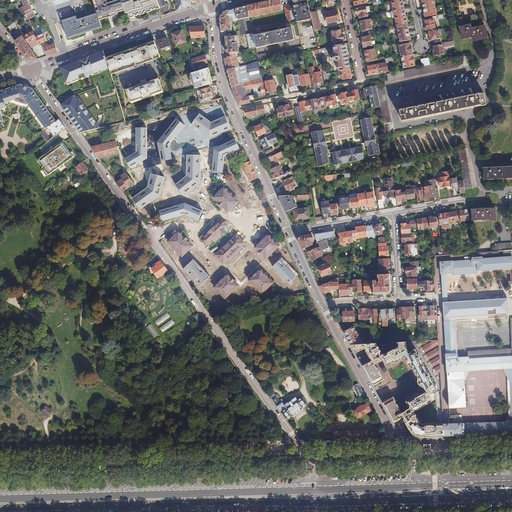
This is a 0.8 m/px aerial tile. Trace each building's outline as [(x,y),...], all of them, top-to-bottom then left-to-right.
[(32,9),(27,0),(21,0),(24,6),(18,9),(21,15),(22,14),(32,9)] [(92,0),(97,14),(99,21),(117,15),(117,13),(122,11),(123,14),(125,13),(122,3),(121,0),(120,0),(108,4),(106,0),(92,0)] [(156,0),(131,0),(127,2),(122,3),(125,13),(127,19),(132,17),(159,7),(156,0)] [(189,0),(175,0),(179,10),(192,6),(189,0)] [(281,10),(279,0),(275,0),(247,6),(250,17),(281,10)] [(294,13),(296,21),(296,22),(300,21),(295,0),(293,0),(292,0),(292,5),(294,13)] [(311,19),(309,12),(306,0),(295,0),(300,21),(311,19)] [(426,0),(422,1),(424,9),(435,6),(433,0),(426,0)] [(402,1),(392,4),(393,11),(404,9),(402,1)] [(292,14),(294,13),(292,5),(289,5),(289,4),(284,5),(287,20),(293,19),(292,14)] [(240,35),(246,34),(243,18),(250,17),(247,6),(235,8),(236,15),(238,25),(239,28),(240,35)] [(369,6),(356,9),(357,14),(359,14),(359,17),(367,16),(367,12),(369,11),(369,6)] [(435,6),(424,9),(426,17),(436,15),(435,6)] [(236,15),(235,8),(224,11),(220,17),(221,32),(232,31),(231,16),(236,15)] [(340,20),(337,9),(325,12),(327,23),(340,20)] [(393,11),(395,19),(406,17),(404,9),(393,11)] [(311,19),(313,31),(320,29),(316,11),(309,12),(311,19)] [(35,16),(33,12),(24,17),(26,21),(35,16)] [(68,40),(101,28),(99,21),(97,14),(77,21),(76,17),(62,22),(68,40)] [(406,17),(395,19),(397,27),(407,24),(406,17)] [(436,28),(433,19),(425,21),(426,24),(424,24),(426,30),(436,28)] [(364,37),(370,36),(371,36),(370,29),(372,29),(371,20),(360,22),(362,31),(363,31),(364,37)] [(488,38),(485,25),(471,29),(471,25),(460,27),(462,39),(473,37),(474,41),(488,38)] [(205,38),(204,26),(195,26),(195,38),(205,38)] [(398,35),(409,32),(408,26),(397,28),(398,35)] [(254,35),(256,46),(256,47),(294,40),(292,28),(254,35)] [(333,42),(333,46),(344,43),(343,34),(341,34),(340,29),(333,31),(334,36),(332,36),(333,42)] [(442,42),(439,29),(429,32),(431,41),(434,40),(435,43),(442,42)] [(39,45),(47,41),(43,31),(42,30),(35,34),(37,38),(35,39),(39,45)] [(185,42),(181,30),(172,34),(176,46),(185,42)] [(410,39),(409,32),(398,35),(400,41),(410,39)] [(31,49),(39,45),(35,39),(34,37),(33,35),(32,33),(25,37),(31,49)] [(250,48),(256,46),(254,35),(254,33),(247,34),(250,48)] [(227,46),(227,53),(229,53),(237,51),(239,51),(238,35),(225,36),(226,46),(227,46)] [(34,61),(37,60),(22,36),(15,41),(28,59),(33,61),(34,61)] [(364,37),(361,38),(363,47),(372,45),(370,36),(364,37)] [(170,45),(167,37),(158,40),(161,49),(170,45)] [(160,57),(154,41),(138,46),(143,63),(160,57)] [(443,49),(454,48),(453,41),(442,42),(443,49)] [(344,43),(333,46),(339,70),(341,70),(349,68),(344,43)] [(54,44),(50,46),(43,48),(46,57),(57,53),(54,44)] [(402,57),(413,55),(411,44),(400,46),(402,57)] [(444,54),(442,45),(435,46),(436,50),(434,50),(435,56),(444,54)] [(129,68),(143,63),(138,46),(124,51),(129,68)] [(259,61),(294,54),(302,52),(301,46),(258,54),(259,61)] [(326,47),(317,49),(319,56),(326,55),(328,54),(326,47)] [(367,62),(377,60),(374,49),(364,51),(367,62)] [(87,58),(61,68),(67,82),(72,80),(73,82),(89,75),(89,74),(109,66),(106,57),(104,51),(91,56),(87,58)] [(106,57),(108,64),(109,66),(111,74),(129,68),(124,51),(106,57)] [(238,55),(237,51),(229,53),(230,56),(227,56),(228,58),(224,59),(227,69),(236,67),(239,66),(237,56),(238,55)] [(416,66),(413,55),(402,57),(404,68),(416,66)] [(207,64),(204,56),(188,61),(190,69),(207,64)] [(396,72),(387,74),(388,81),(459,66),(458,60),(430,65),(426,66),(423,67),(396,72)] [(263,79),(259,61),(246,64),(248,75),(250,82),(263,79)] [(386,62),(377,64),(378,72),(388,70),(386,63),(386,62)] [(368,67),(369,73),(369,74),(378,72),(377,64),(368,67)] [(236,67),(227,69),(231,88),(240,84),(238,77),(236,67)] [(308,68),(310,74),(311,74),(313,83),(322,82),(320,72),(319,72),(315,73),(313,67),(308,68)] [(212,83),(208,68),(191,73),(195,88),(212,83)] [(351,77),(349,68),(341,70),(342,74),(343,79),(351,77)] [(286,75),(288,87),(300,84),(298,74),(293,75),(292,73),(286,75)] [(311,84),(309,74),(299,76),(301,86),(311,84)] [(238,77),(240,84),(250,82),(248,75),(238,77)] [(162,92),(158,78),(127,89),(131,103),(162,92)] [(266,92),(263,79),(250,82),(240,84),(231,88),(232,92),(235,99),(248,96),(247,91),(251,89),(261,86),(262,89),(256,90),(256,91),(251,93),(251,96),(256,95),(266,92)] [(276,92),(274,80),(265,82),(267,94),(276,92)] [(32,88),(21,85),(2,91),(3,95),(0,96),(0,122),(4,121),(2,113),(0,113),(0,110),(1,110),(2,110),(3,110),(5,109),(8,108),(7,105),(13,102),(30,107),(45,129),(49,127),(56,121),(45,106),(32,88)] [(381,106),(377,89),(376,85),(364,87),(365,96),(370,95),(375,94),(376,97),(371,98),(370,98),(372,108),(381,106)] [(199,103),(211,100),(210,97),(212,96),(210,87),(200,90),(202,96),(203,99),(198,100),(199,103)] [(348,101),(359,98),(357,88),(350,89),(350,91),(346,92),(348,101)] [(381,106),(384,124),(391,123),(384,88),(377,89),(381,106)] [(348,101),(346,92),(339,94),(339,96),(341,101),(341,103),(348,102),(348,101)] [(324,96),(324,97),(326,106),(332,105),(332,108),(337,107),(336,102),(335,96),(335,94),(332,94),(332,96),(327,97),(327,95),(324,96)] [(460,97),(462,108),(480,104),(480,106),(486,105),(484,94),(476,95),(476,94),(460,97)] [(76,96),(61,106),(80,132),(99,128),(76,96)] [(235,99),(239,106),(251,103),(249,96),(248,96),(235,99)] [(318,99),(320,109),(326,108),(326,106),(324,97),(318,99)] [(459,109),(457,98),(406,108),(406,110),(400,111),(402,121),(459,109)] [(313,111),(320,109),(318,99),(311,100),(311,101),(313,110),(313,111)] [(313,110),(311,101),(298,103),(299,106),(300,112),(313,110)] [(263,104),(256,106),(245,108),(247,117),(265,113),(263,104)] [(284,105),(286,116),(294,114),(292,106),(290,106),(289,104),(284,105)] [(278,117),(286,116),(284,105),(278,107),(279,109),(277,109),(278,117)] [(294,107),(297,123),(297,124),(302,123),(300,112),(299,106),(294,107)] [(107,115),(108,123),(124,120),(123,112),(107,115)] [(199,114),(191,125),(209,138),(231,129),(225,116),(210,122),(199,114)] [(376,143),(370,116),(363,118),(364,119),(360,119),(365,146),(366,146),(368,155),(372,154),(372,155),(380,153),(378,143),(376,143)] [(157,142),(160,161),(171,159),(169,145),(185,125),(176,118),(157,142)] [(65,128),(66,127),(59,119),(56,121),(49,127),(55,136),(65,128)] [(259,136),(260,139),(270,135),(268,132),(266,133),(262,123),(254,127),(258,136),(259,136)] [(147,127),(135,128),(135,152),(124,159),(130,168),(147,159),(147,127)] [(39,133),(47,142),(50,139),(43,130),(39,133)] [(323,134),(322,130),(311,132),(318,166),(325,164),(329,163),(326,153),(327,153),(327,150),(326,150),(326,149),(325,142),(324,142),(324,141),(325,140),(324,135),(323,135),(322,134),(323,134)] [(270,135),(260,139),(264,149),(270,146),(270,145),(271,144),(269,141),(271,140),(272,143),(277,141),(273,133),(270,135)] [(213,148),(211,171),(222,173),(224,155),(239,149),(235,139),(213,148)] [(74,156),(62,140),(37,159),(48,174),(74,156)] [(116,141),(91,148),(99,158),(119,153),(116,141)] [(364,158),(361,146),(358,146),(358,147),(356,148),(355,147),(351,148),(351,149),(349,149),(348,148),(343,149),(343,150),(342,151),(341,150),(336,151),(336,152),(334,152),(334,151),(331,152),(334,164),(364,158)] [(458,150),(458,152),(463,180),(464,189),(471,188),(464,149),(458,150)] [(282,151),(268,157),(270,162),(274,160),(275,162),(279,161),(278,158),(284,156),(282,151)] [(186,176),(175,184),(184,196),(200,183),(200,155),(186,155),(186,176)] [(88,169),(82,161),(76,166),(81,173),(88,169)] [(249,161),(242,164),(250,181),(256,178),(249,161)] [(277,177),(279,180),(285,178),(279,165),(270,169),(274,178),(277,177)] [(504,178),(511,177),(511,166),(503,167),(504,178)] [(504,178),(503,167),(484,168),(484,179),(504,178)] [(450,179),(448,171),(442,172),(442,177),(438,177),(439,179),(437,179),(438,183),(440,183),(440,188),(447,186),(447,190),(451,189),(450,179)] [(116,183),(122,192),(133,184),(126,172),(121,176),(123,179),(116,183)] [(160,195),(164,177),(151,174),(147,188),(131,199),(140,210),(160,195)] [(278,194),(279,196),(290,196),(288,190),(290,189),(291,191),(294,189),(293,187),(297,185),(295,181),(294,181),(292,177),(283,181),(286,187),(281,189),(282,192),(278,194)] [(450,179),(451,189),(458,188),(457,181),(456,177),(450,179)] [(394,197),(392,181),(384,182),(384,187),(381,188),(383,196),(386,195),(386,198),(394,197)] [(422,192),(422,187),(421,185),(416,186),(416,188),(415,188),(418,201),(424,200),(422,192)] [(238,202),(223,186),(214,197),(219,203),(216,205),(220,209),(223,206),(228,212),(238,202)] [(431,197),(429,186),(422,187),(422,192),(425,191),(426,198),(431,197)] [(400,188),(394,189),(396,202),(401,201),(402,202),(406,201),(404,192),(400,192),(400,188)] [(406,190),(407,200),(415,198),(413,189),(406,190)] [(265,198),(262,191),(256,193),(259,201),(265,198)] [(372,192),(357,194),(357,197),(359,206),(368,205),(368,207),(374,205),(372,192)] [(279,196),(286,212),(295,207),(293,203),(294,203),(291,195),(290,196),(279,196)] [(348,199),(348,197),(339,198),(341,210),(350,208),(348,199)] [(348,199),(350,208),(359,206),(357,197),(348,199)] [(184,203),(158,210),(162,222),(184,215),(198,220),(203,211),(184,203)] [(330,213),(329,205),(328,203),(320,204),(322,214),(330,213)] [(338,214),(336,203),(329,205),(330,213),(331,215),(338,214)] [(309,218),(308,208),(294,211),(295,220),(309,218)] [(497,220),(496,208),(490,208),(488,208),(485,208),(484,208),(471,209),(472,220),(491,218),(491,220),(497,220)] [(459,221),(469,220),(467,209),(458,211),(459,219),(459,221)] [(448,221),(459,219),(458,211),(449,212),(449,213),(447,213),(448,221)] [(448,223),(448,221),(447,213),(439,214),(440,224),(448,223)] [(437,226),(436,216),(429,217),(429,221),(427,221),(428,227),(428,228),(437,226)] [(418,229),(428,227),(427,221),(426,218),(417,220),(418,226),(418,229)] [(222,220),(221,220),(201,239),(201,240),(206,246),(213,240),(215,242),(226,232),(223,228),(226,225),(222,220)] [(410,227),(418,226),(417,220),(410,221),(410,222),(408,222),(408,221),(406,221),(406,223),(401,224),(402,233),(411,233),(410,227)] [(375,234),(375,235),(384,234),(383,230),(382,229),(382,225),(381,224),(376,224),(377,227),(374,227),(375,234)] [(367,236),(366,226),(366,225),(356,227),(356,230),(352,231),(353,241),(355,241),(355,238),(367,236)] [(375,234),(374,227),(374,225),(366,226),(367,236),(375,234)] [(186,235),(181,230),(169,242),(184,257),(196,246),(190,240),(190,237),(186,235)] [(325,239),(335,237),(334,231),(315,234),(316,239),(318,242),(323,240),(325,239)] [(340,244),(353,241),(352,231),(338,233),(340,244)] [(413,232),(411,233),(402,233),(403,242),(414,241),(413,232)] [(236,233),(214,255),(223,264),(245,243),(236,233)] [(279,246),(268,234),(255,247),(266,259),(279,246)] [(298,239),(303,249),(313,244),(311,241),(314,240),(311,235),(299,237),(298,239)] [(323,240),(318,242),(320,247),(308,252),(312,260),(331,251),(325,239),(323,240)] [(502,251),(511,250),(511,249),(511,243),(495,244),(495,251),(502,251)] [(417,256),(417,244),(405,245),(406,252),(407,252),(407,255),(412,255),(412,256),(417,256)] [(511,267),(511,255),(511,250),(502,251),(503,257),(440,262),(441,274),(446,273),(453,273),(453,275),(478,273),(478,271),(511,267)] [(298,274),(282,258),(272,267),(289,283),(298,274)] [(389,265),(388,258),(379,259),(380,266),(389,265)] [(158,276),(167,270),(160,260),(156,263),(157,264),(152,268),(158,276)] [(193,260),(183,269),(200,286),(209,276),(193,260)] [(417,267),(417,261),(411,262),(411,267),(407,268),(407,273),(408,273),(408,277),(417,276),(417,271),(417,267)] [(332,272),(328,263),(318,267),(322,277),(332,272)] [(273,282),(260,269),(249,280),(262,293),(273,282)] [(373,280),(374,293),(388,292),(391,290),(390,273),(377,274),(377,277),(379,277),(379,281),(376,281),(375,279),(373,280)] [(234,290),(235,288),(239,285),(228,274),(215,287),(225,298),(234,290)] [(336,278),(332,280),(332,282),(329,282),(329,284),(324,284),(320,286),(323,293),(329,292),(329,289),(334,288),(335,292),(339,292),(339,285),(339,278),(336,278)] [(417,288),(417,279),(407,279),(408,289),(417,288)] [(362,291),(361,280),(352,281),(353,292),(362,291)] [(425,282),(419,282),(419,286),(425,286),(426,290),(430,290),(430,288),(433,287),(433,282),(430,282),(429,280),(425,281),(425,282)] [(372,290),(371,281),(363,281),(364,292),(369,291),(369,290),(372,290)] [(239,309),(257,291),(249,283),(231,301),(239,309)] [(339,285),(339,292),(340,295),(349,294),(349,284),(339,285)] [(448,302),(442,302),(444,322),(455,321),(455,317),(508,314),(508,298),(448,302)] [(434,306),(427,307),(427,316),(434,315),(434,312),(436,312),(436,310),(434,310),(434,306)] [(405,308),(405,318),(405,323),(411,322),(411,324),(416,324),(415,307),(405,308)] [(418,321),(427,320),(427,316),(427,307),(419,307),(420,315),(418,315),(418,321)] [(370,320),(369,310),(366,310),(366,309),(359,309),(360,320),(370,320)] [(395,309),(387,310),(388,319),(395,318),(395,309)] [(380,319),(379,319),(379,324),(383,324),(383,326),(384,326),(388,326),(388,319),(387,310),(380,310),(380,319)] [(355,321),(354,311),(343,311),(344,322),(355,321)] [(198,322),(202,319),(198,313),(194,316),(198,322)] [(511,367),(511,356),(510,356),(468,359),(468,357),(458,358),(455,321),(444,322),(447,372),(459,371),(511,367)] [(352,345),(372,344),(371,325),(355,326),(344,332),(352,345)] [(438,368),(437,341),(428,341),(406,342),(406,348),(409,353),(415,350),(437,390),(440,390),(438,368)] [(406,342),(397,343),(397,347),(394,349),(383,356),(378,347),(377,344),(372,344),(352,345),(356,354),(364,350),(370,361),(363,366),(373,385),(375,384),(377,387),(383,383),(382,381),(384,380),(376,366),(375,367),(374,365),(384,360),(387,366),(406,356),(408,360),(409,364),(411,367),(413,368),(418,379),(420,383),(420,384),(423,386),(426,392),(407,402),(410,408),(401,414),(400,412),(401,411),(393,397),(391,399),(389,396),(382,401),(394,423),(399,420),(399,419),(403,417),(411,432),(418,437),(439,436),(439,424),(423,425),(420,423),(413,411),(432,401),(428,395),(437,390),(415,350),(409,353),(406,348),(406,342)] [(459,371),(447,372),(447,382),(451,381),(452,407),(461,406),(459,371)] [(360,398),(365,395),(358,384),(354,386),(353,388),(357,397),(360,398)] [(271,399),(286,420),(291,416),(292,417),(302,410),(302,408),(307,404),(303,397),(297,401),(295,398),(290,401),(289,401),(287,402),(287,403),(286,404),(284,403),(282,400),(280,399),(279,400),(276,395),(271,399)] [(371,411),(367,405),(363,407),(362,405),(358,407),(359,409),(354,411),(358,418),(363,415),(363,417),(367,415),(366,413),(371,411)] [(52,411),(46,406),(40,411),(46,417),(52,411)] [(449,425),(449,436),(460,436),(465,435),(465,424),(460,424),(460,419),(458,418),(457,418),(456,418),(454,419),(454,424),(449,425)] [(465,424),(465,435),(511,434),(511,420),(506,421),(506,423),(465,424)]
